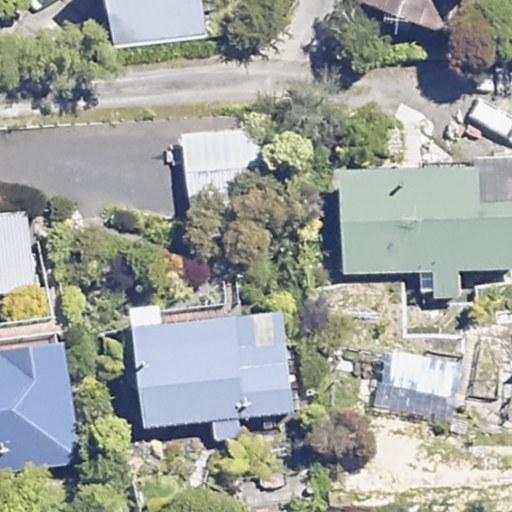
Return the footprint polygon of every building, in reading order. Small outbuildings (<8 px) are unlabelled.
[(206,0),(107,0),(114,51),(212,38),(206,0)] [(451,0),(346,0),(438,35),(451,0)] [(253,127),(169,135),(177,223),(261,216),(253,127)] [(511,148),(314,162),(322,274),(422,268),(424,297),(448,296),(447,277),(511,273),(511,148)] [(29,206),(0,208),(0,285),(34,283),(29,206)] [(262,287),(119,300),(129,415),(273,403),(262,287)] [(54,314),(0,320),(0,457),(69,450),(54,314)] [(454,378),(391,363),(384,397),(446,411),(454,378)]
